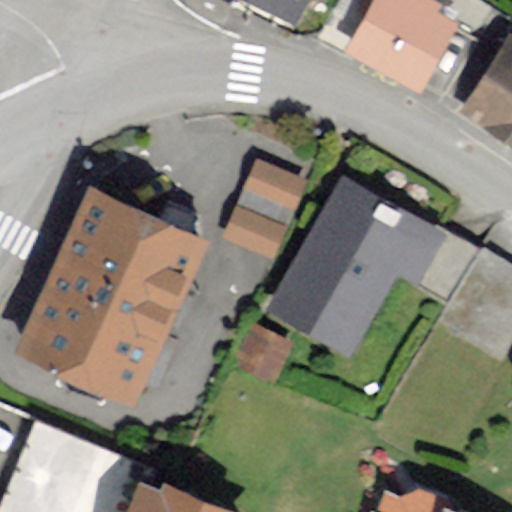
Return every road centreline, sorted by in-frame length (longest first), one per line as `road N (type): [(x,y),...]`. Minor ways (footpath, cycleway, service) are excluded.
road 1 (tertiary): [(511,199),(353,105),(261,77),(186,75),(95,102)]
road 2 (residential): [(65,118),(0,249)]
road 3 (residential): [(0,0),(56,35),(95,102)]
